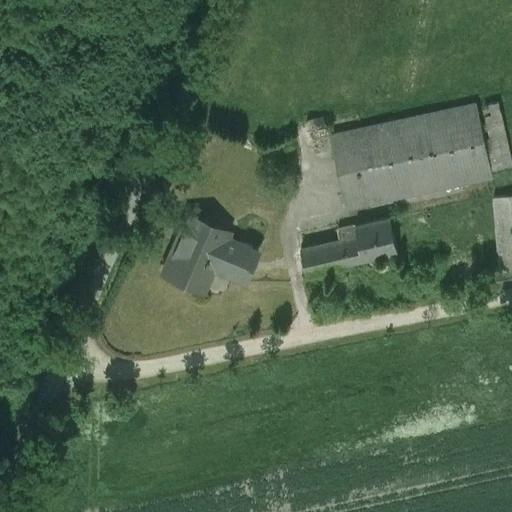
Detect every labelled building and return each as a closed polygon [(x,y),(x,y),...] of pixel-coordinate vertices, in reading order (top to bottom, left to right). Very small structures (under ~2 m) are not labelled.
[(479,108),(337,139),(353,213),(495,182),(479,108)] [(327,120),(311,126),(316,142),(332,136),(327,120)] [(511,199),(495,201),(500,261),(511,259),(511,199)] [(228,234),(187,216),(163,274),(204,291),(214,269),(248,283),(260,255),(226,241),(228,234)] [(392,223),(342,235),(344,245),(350,269),(400,257),(392,223)] [(344,245),(304,254),(310,279),(350,269),(344,245)]
